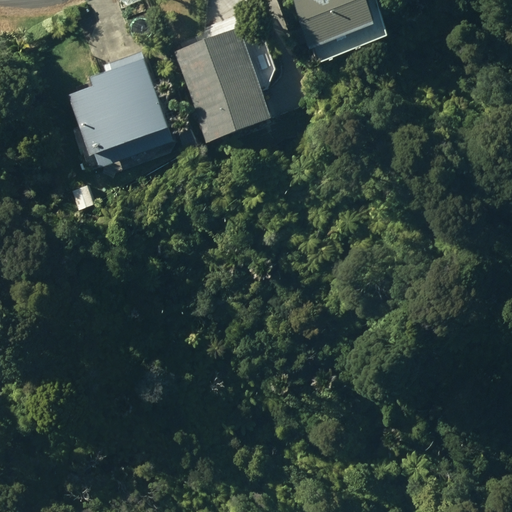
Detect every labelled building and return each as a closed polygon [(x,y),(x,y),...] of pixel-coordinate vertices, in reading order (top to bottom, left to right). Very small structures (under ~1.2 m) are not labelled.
[(299,0),(314,40),(383,14),(377,0),(299,0)] [(177,43),(210,135),(274,112),(241,20),(177,43)] [(97,147),(102,161),(177,135),(146,46),(106,59),(108,65),(94,69),(97,78),(72,86),(94,148),(97,147)] [(168,91),(172,102),(182,98),(179,87),(168,91)] [(213,149),(219,163),(238,153),(231,140),(213,149)]
